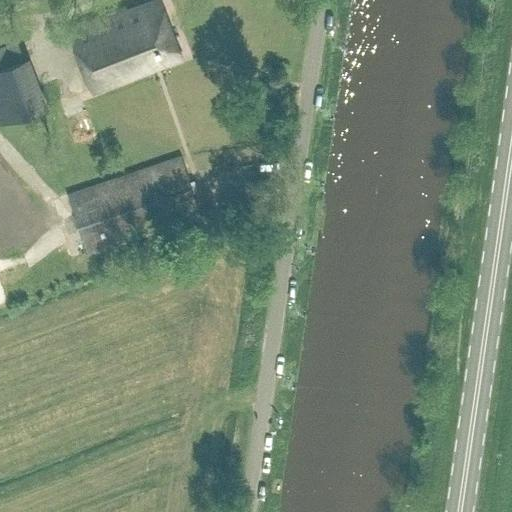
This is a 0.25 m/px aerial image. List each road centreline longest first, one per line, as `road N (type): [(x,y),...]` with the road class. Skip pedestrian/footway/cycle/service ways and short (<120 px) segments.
road 1 (unclassified): [(245,511),(320,0)]
road 2 (primary): [(457,511),(511,130)]
